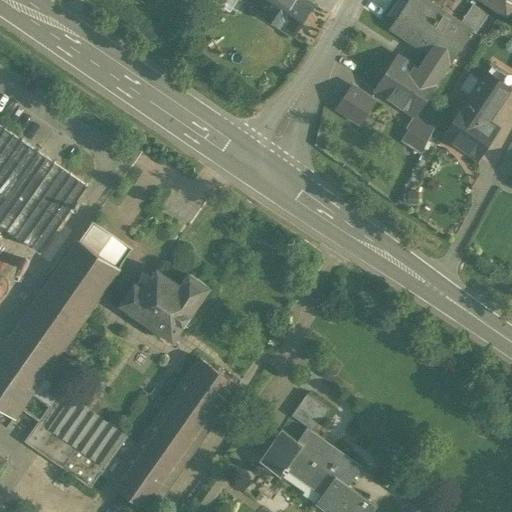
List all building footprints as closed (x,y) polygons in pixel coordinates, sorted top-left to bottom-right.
[(312,5),(304,0),(256,0),(251,7),(292,35),(312,5)] [(472,31),(425,0),(408,0),(391,27),(407,38),(409,34),(432,49),(429,55),(448,68),(451,63),(463,44),(472,31)] [(511,6),(511,0),(484,0),(507,15),(511,6)] [(463,44),(451,63),(457,67),(470,48),(463,44)] [(419,69),(398,55),(376,89),(377,90),(416,116),(448,68),(429,55),(419,69)] [(511,79),(492,66),(444,135),(478,157),(497,129),(487,122),(511,83),(511,79)] [(370,98),(353,86),(338,108),(360,123),(375,101),(371,98),(377,90),(376,89),(370,98)] [(203,109),(199,115),(220,126),(224,119),(203,109)] [(88,184),(0,123),(0,222),(1,223),(41,251),(88,184)] [(134,247),(93,219),(92,221),(93,221),(79,240),(78,241),(119,269),(119,268),(119,267),(132,249),(133,249),(134,247)] [(78,241),(0,352),(0,406),(15,417),(21,409),(43,377),(119,269),(78,241)] [(18,262),(17,264),(18,266),(19,268),(21,269),(23,270),(25,269),(27,268),(28,266),(29,264),(28,262),(27,260),(25,259),(23,259),(21,259),(19,260),(18,262)] [(181,286),(158,270),(144,290),(136,284),(121,304),(173,340),(209,288),(190,274),(181,286)] [(112,482),(111,484),(151,511),(239,385),(200,358),(139,445),(112,482)] [(139,445),(43,377),(21,409),(39,421),(105,468),(101,474),(112,482),(139,445)] [(307,393),(291,415),(307,427),(314,431),(330,409),(307,393)] [(105,468),(39,421),(24,441),(91,488),(101,474),(105,468)] [(360,469),(321,442),(324,438),(314,431),(307,427),(298,441),(282,429),(260,460),(281,476),(285,470),(287,471),(290,467),(314,484),(316,482),(325,488),(321,493),(322,494),(316,504),(327,511),(372,511),(377,505),(349,485),(360,469)]
